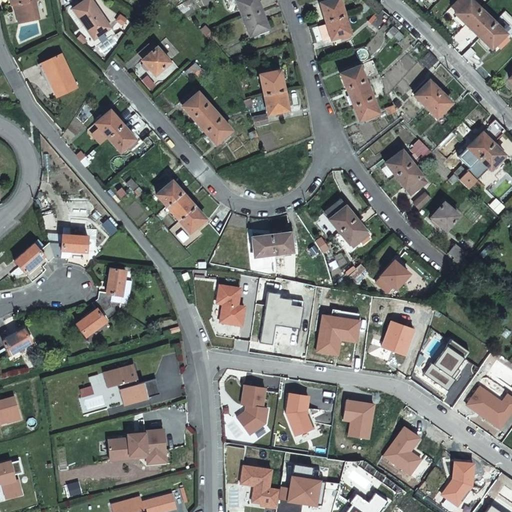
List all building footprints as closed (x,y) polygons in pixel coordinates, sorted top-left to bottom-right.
[(7,0),(9,3),(12,3),(16,21),(36,16),(32,0),(7,0)] [(84,0),(74,7),(85,24),(88,22),(97,36),(111,27),(93,0),(84,0)] [(236,0),(243,16),(260,10),(256,0),(236,0)] [(325,19),(344,13),(339,0),(321,0),(319,1),(325,19)] [(466,23),(480,9),(470,0),(457,0),(452,6),(457,11),(455,13),(466,23)] [(494,22),(480,9),(466,23),(480,37),(494,22)] [(260,10),(243,16),(250,34),(267,27),(260,10)] [(349,31),(344,13),(325,19),(326,21),(318,24),(323,39),(331,36),(331,37),(349,31)] [(88,22),(85,24),(94,38),(97,36),(88,22)] [(505,33),(494,22),(480,37),(491,47),(505,33)] [(155,73),(169,61),(156,47),(154,49),(148,43),(137,53),(155,73)] [(430,52),(429,51),(419,61),(428,70),(438,60),(430,52)] [(61,53),(44,61),(52,78),(49,80),(57,96),(77,86),(61,53)] [(52,78),(44,61),(38,64),(47,81),(49,80),(52,78)] [(341,73),(347,88),(365,81),(359,66),(341,73)] [(264,94),(284,90),(279,70),(260,74),(264,94)] [(425,105),(440,90),(429,79),(414,94),(425,105)] [(365,81),(347,88),(353,105),(372,97),(365,81)] [(179,102),(193,118),(208,105),(194,89),(179,102)] [(288,109),(284,90),(264,94),(269,114),(288,109)] [(451,101),(440,90),(425,105),(436,116),(451,101)] [(378,112),(372,97),(353,105),(359,120),(378,112)] [(193,118),(205,131),(220,118),(208,105),(193,118)] [(95,121),(107,135),(121,123),(109,109),(95,121)] [(252,117),(254,126),(268,123),(266,114),(252,117)] [(220,118),(205,131),(215,144),(230,130),(222,121),(220,118)] [(483,130),(494,141),(506,129),(495,118),(483,130)] [(121,123),(107,135),(120,150),(126,145),(129,148),(137,141),(121,123)] [(479,157),(493,142),(482,130),(468,145),(471,148),(462,158),(470,166),(479,157)] [(429,150),(418,138),(413,144),(423,155),(424,154),(429,150)] [(505,153),(493,142),(479,157),(470,166),(468,168),(477,177),(489,165),(490,167),(505,153)] [(385,162),(395,174),(411,161),(398,146),(385,156),(388,160),(385,162)] [(80,159),(85,154),(80,149),(75,153),(80,159)] [(89,159),(85,154),(80,159),(84,163),(89,159)] [(411,161),(395,174),(410,194),(426,180),(411,161)] [(457,172),(461,176),(467,169),(462,165),(456,171),(457,172)] [(455,181),(461,176),(457,172),(451,178),(455,181)] [(156,194),(167,206),(168,205),(180,195),(183,193),(172,181),(156,194)] [(414,200),(420,206),(430,197),(425,191),(414,200)] [(168,205),(167,206),(178,219),(188,210),(194,205),(183,193),(180,195),(168,205)] [(339,230),(355,218),(340,199),(324,212),(339,230)] [(460,214),(444,201),(432,215),(447,229),(460,214)] [(188,210),(178,219),(189,231),(205,218),(194,205),(188,210)] [(56,210),(47,211),(48,223),(57,223),(56,210)] [(368,234),(355,218),(339,230),(353,247),(368,234)] [(62,241),(49,240),(54,254),(62,255),(62,248),(87,248),(88,234),(63,233),(62,241)] [(270,235),(273,254),(292,251),(289,233),(270,235)] [(254,257),(273,254),(270,235),(251,238),(254,257)] [(44,254),(48,259),(54,254),(49,240),(39,248),(34,242),(14,258),(24,270),(44,254)] [(452,259),(458,264),(467,254),(456,244),(448,252),(454,257),(452,259)] [(408,274),(394,261),(376,281),(388,292),(394,286),(396,288),(408,274)] [(98,294),(119,307),(120,297),(113,296),(114,290),(121,292),(126,267),(111,265),(107,288),(99,287),(98,294)] [(439,275),(431,285),(436,289),(444,279),(439,275)] [(218,284),(216,302),(222,303),(219,321),(241,324),(244,306),(237,305),(239,287),(218,284)] [(280,293),(267,291),(260,342),(272,344),(275,322),(282,323),(283,318),(288,319),(287,323),(299,325),(302,308),(290,306),(291,298),(279,297),(280,293)] [(108,316),(119,307),(98,294),(91,299),(96,306),(77,321),(87,332),(106,318),(100,311),(102,309),(108,316)] [(332,308),(331,315),(358,320),(359,312),(332,308)] [(331,315),(322,314),(316,351),(335,353),(338,338),(355,341),(358,320),(331,315)] [(404,354),(413,328),(390,320),(381,346),(404,354)] [(0,348),(7,345),(10,352),(32,340),(25,326),(3,338),(0,331),(0,348)] [(430,361),(423,372),(447,389),(455,378),(453,377),(459,369),(456,366),(463,356),(464,357),(469,350),(450,337),(432,363),(430,361)] [(139,382),(134,363),(103,372),(107,387),(117,384),(123,404),(160,393),(156,377),(139,382)] [(265,387),(244,384),(241,403),(246,404),(245,410),(237,416),(250,434),(265,422),(268,407),(263,406),(265,387)] [(504,402),(479,385),(466,403),(499,426),(511,407),(511,398),(508,396),(504,402)] [(289,392),(286,412),(295,434),(313,427),(306,409),(308,395),(289,392)] [(14,396),(0,400),(0,423),(20,419),(14,396)] [(373,403),(346,399),(343,418),(353,420),(353,422),(350,422),(349,433),(368,436),(373,403)] [(418,436),(403,426),(383,455),(409,473),(420,457),(412,452),(410,455),(407,452),(409,450),(418,436)] [(158,462),(166,462),(163,428),(144,430),(144,431),(127,433),(127,437),(108,439),(108,440),(109,452),(109,454),(113,457),(153,453),(158,457),(158,462)] [(113,457),(109,454),(110,460),(146,456),(147,463),(158,462),(158,457),(153,453),(113,457)] [(0,483),(2,484),(4,492),(20,488),(18,479),(16,480),(14,474),(22,472),(19,460),(11,462),(11,461),(0,463),(0,483)] [(456,504),(470,484),(472,462),(453,460),(452,478),(445,487),(449,490),(445,496),(456,504)] [(272,468),(243,464),(240,482),(254,484),(252,501),(261,502),(266,503),(266,505),(277,507),(280,488),(269,487),(272,468)] [(312,468),(293,465),(290,486),(288,498),(321,503),(324,480),(318,479),(320,469),(312,468)] [(288,498),(290,486),(280,484),(279,497),(288,498)] [(445,496),(449,490),(445,487),(441,493),(445,496)] [(20,488),(4,492),(6,498),(21,494),(20,488)] [(377,511),(386,499),(374,490),(367,500),(355,492),(349,500),(351,502),(343,511),(377,511)] [(142,501),(140,496),(111,504),(112,511),(159,511),(176,507),(172,493),(142,501)]
